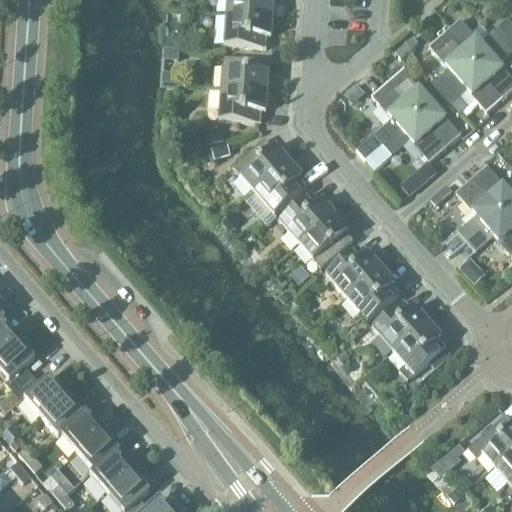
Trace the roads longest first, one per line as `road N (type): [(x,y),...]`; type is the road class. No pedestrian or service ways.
road 1 (unclassified): [(270,511),(31,222),(19,184),(29,0)]
road 2 (residential): [(0,253),(218,504),(266,511)]
road 3 (residential): [(393,227),(511,121)]
road 4 (residential): [(393,227),(313,139),(316,103)]
road 5 (residential): [(487,336),(393,227)]
road 6 (residential): [(316,103),(373,55),(376,0)]
